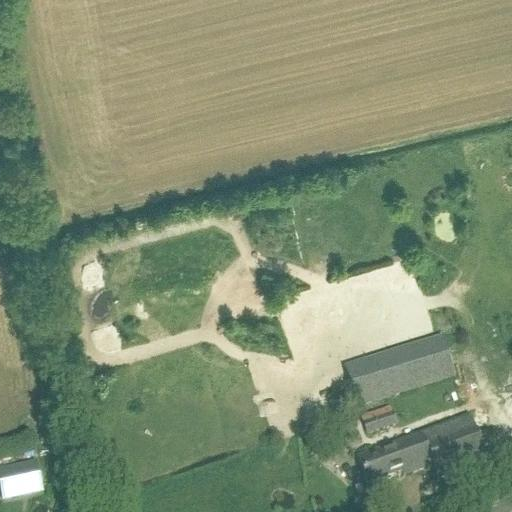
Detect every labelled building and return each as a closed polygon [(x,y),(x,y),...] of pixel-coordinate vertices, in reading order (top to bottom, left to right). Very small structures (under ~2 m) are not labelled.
[(453,377),(443,345),(346,375),(356,407),(453,377)] [(484,466),(468,418),(387,447),(387,448),(355,460),(365,489),(400,476),(401,480),(431,469),(436,483),(484,466)] [(395,429),(391,418),(362,428),(366,440),(395,429)] [(351,444),(344,425),(320,433),(327,453),(351,444)] [(42,497),(35,465),(0,472),(0,497),(2,505),(42,497)]
